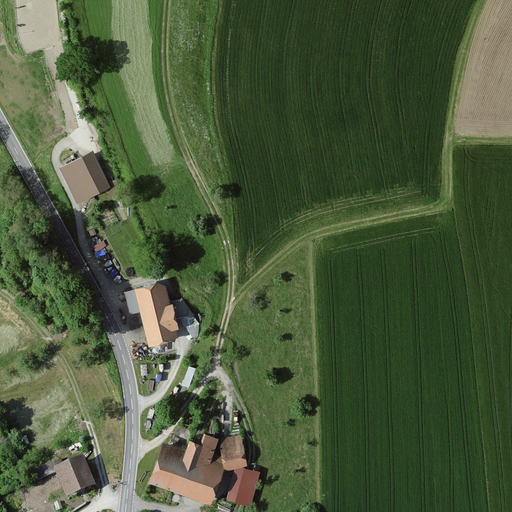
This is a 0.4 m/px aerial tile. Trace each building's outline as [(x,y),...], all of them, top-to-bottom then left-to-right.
[(65,167),(80,196),(105,184),(90,154),(65,167)] [(139,312),(149,348),(179,340),(177,331),(180,330),(173,305),(170,306),(165,286),(158,284),(125,293),(131,315),(139,312)] [(190,384),(196,365),(190,363),(183,381),(190,384)] [(201,444),(191,440),(185,455),(165,448),(155,473),(208,493),(218,467),(213,465),(216,456),(210,454),(215,438),(204,434),(201,444)] [(224,446),(227,462),(245,459),(241,436),(222,440),(222,446),(224,446)] [(60,460),(31,472),(35,481),(57,472),(67,494),(91,484),(82,461),(64,469),(60,460)]
